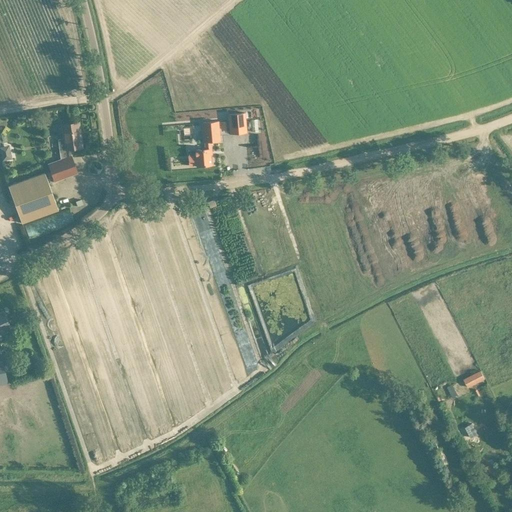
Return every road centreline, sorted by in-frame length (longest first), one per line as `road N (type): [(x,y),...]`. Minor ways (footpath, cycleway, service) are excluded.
road 1 (track): [(237,182),(326,169),(511,119)]
road 2 (unclassified): [(115,194),(84,0)]
road 3 (unclassified): [(0,275),(84,225),(115,194)]
road 4 (unclassified): [(115,194),(237,182)]
